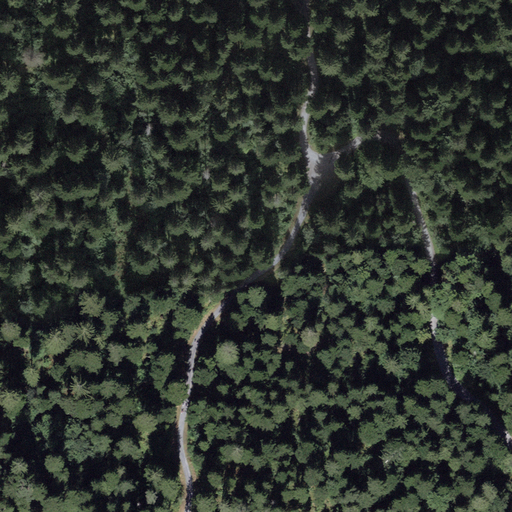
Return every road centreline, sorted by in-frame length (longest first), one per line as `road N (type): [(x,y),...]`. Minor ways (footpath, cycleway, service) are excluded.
road 1 (track): [(189,511),(195,500),(184,429),(194,345),(234,292),(272,266),(323,170),(303,141),(314,73),(301,6)]
road 2 (track): [(511,446),(452,383),(436,343),(426,243),(392,137),(370,138),(323,170)]
